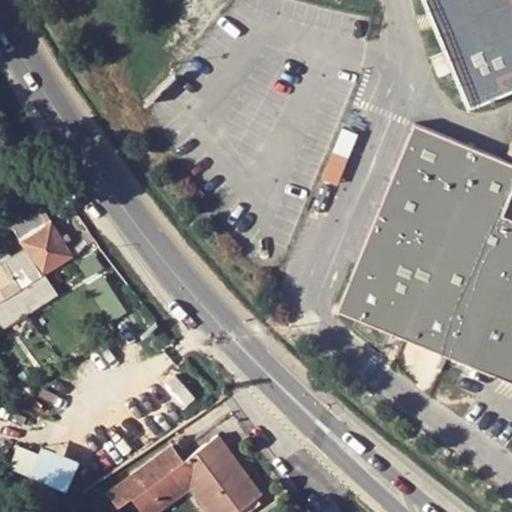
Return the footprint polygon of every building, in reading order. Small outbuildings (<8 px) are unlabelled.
[(511,387),(511,300),(502,297),(511,273),(511,0),(421,0),(458,95),(511,73),(511,115),(511,117),(511,155),(508,165),(395,118),(320,306),(511,387)] [(511,138),(511,127),(504,124),(492,151),(504,156),(511,138)] [(5,257),(21,284),(43,270),(72,253),(42,205),(12,224),(25,246),(11,254),(5,257)] [(0,295),(21,284),(5,257),(11,254),(0,234),(0,295)] [(31,307),(57,291),(43,270),(21,284),(27,294),(23,297),(30,308),(31,307)] [(511,273),(502,297),(511,300),(511,273)] [(21,284),(0,295),(0,297),(6,307),(23,297),(27,294),(21,284)] [(114,501),(120,504),(132,495),(145,511),(153,511),(190,487),(208,511),(233,511),(262,492),(219,431),(184,457),(172,442),(106,489),(114,501)] [(78,488),(90,457),(50,443),(39,475),(78,488)]
